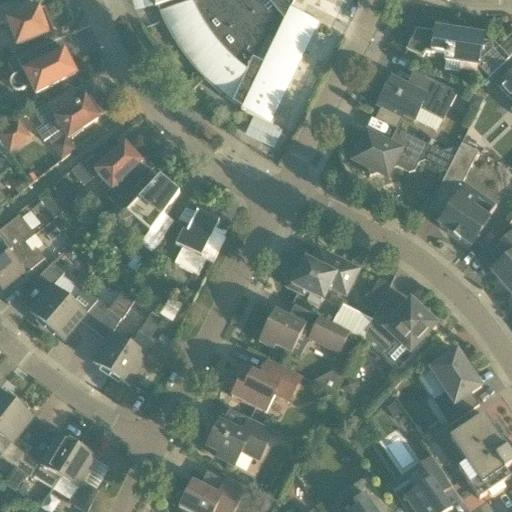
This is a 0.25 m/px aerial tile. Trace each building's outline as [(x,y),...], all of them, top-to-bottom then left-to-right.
[(0,25),(8,23),(16,46),(53,33),(45,9),(34,12),(30,0),(21,3),(21,1),(0,6),(0,25)] [(181,53),(186,60),(196,72),(208,84),(220,95),(224,98),(233,104),(242,111),(241,113),(271,127),(320,26),(291,12),(296,0),(153,0),(155,9),(158,8),(160,14),(166,27),(172,39),(177,46),(181,53)] [(406,51),(423,60),(426,54),(446,57),(445,62),(478,68),(489,79),(509,60),(498,49),(494,45),(482,43),(483,37),(466,35),(435,30),(435,33),(416,30),(406,51)] [(65,52),(52,59),(46,47),(7,64),(14,77),(13,78),(11,79),(10,82),(10,84),(10,87),(11,89),(12,91),(15,92),(17,93),(20,93),(22,92),(31,88),(36,97),(59,85),(58,84),(76,75),(65,52)] [(511,112),(511,74),(498,87),(511,101),(511,109),(510,111),(511,112)] [(375,121),(397,132),(404,118),(414,124),(420,112),(443,124),(457,95),(419,76),(411,92),(391,81),(377,108),(381,110),(375,121)] [(43,129),(56,122),(68,141),(70,139),(72,141),(83,132),(82,131),(98,121),(98,120),(101,118),(102,118),(103,117),(90,98),(89,99),(86,101),(85,101),(78,105),(75,101),(71,104),(65,95),(34,113),(43,129)] [(482,102),(472,98),(467,108),(477,112),(482,102)] [(0,141),(9,155),(32,140),(19,121),(0,134),(0,141)] [(428,148),(397,132),(389,147),(385,145),(367,136),(363,143),(354,146),(357,155),(353,163),(367,170),(370,179),(379,176),(387,180),(391,172),(397,170),(409,175),(415,174),(419,164),(428,148)] [(65,138),(51,148),(61,161),(75,151),(65,138)] [(141,183),(132,174),(142,164),(125,145),(119,151),(116,148),(115,148),(118,152),(95,173),(112,191),(106,196),(117,209),(141,183)] [(478,154),(462,146),(454,161),(448,173),(444,181),(439,191),(453,199),(443,217),(437,226),(447,233),(446,234),(459,243),(460,242),(470,249),(490,220),(489,219),(496,208),(462,185),(478,154)] [(1,155),(0,153),(0,170),(3,174),(11,167),(1,155)] [(436,168),(448,173),(454,161),(443,155),(436,168)] [(92,175),(83,164),(72,173),(81,184),(92,175)] [(32,174),(24,179),(29,187),(37,182),(32,174)] [(20,180),(11,187),(18,197),(28,189),(20,180)] [(179,196),(160,180),(126,215),(149,234),(139,247),(151,255),(167,234),(157,226),(179,196)] [(37,215),(44,209),(37,200),(27,207),(35,217),(37,215)] [(197,213),(187,234),(183,232),(175,247),(182,250),(175,266),(198,278),(206,262),(213,266),(226,241),(214,235),(219,224),(197,213)] [(0,260),(23,242),(25,245),(35,238),(19,218),(0,233),(0,260)] [(43,234),(51,243),(60,236),(52,226),(43,234)] [(511,236),(493,252),(490,255),(500,266),(491,274),(511,298),(511,297),(511,236)] [(0,290),(2,292),(23,275),(25,277),(45,261),(37,251),(33,254),(25,245),(23,242),(0,260),(0,290)] [(72,250),(66,257),(72,263),(79,255),(72,250)] [(323,304),(330,291),(346,299),(360,272),(318,251),(312,264),(305,261),(299,273),(295,271),(286,289),(303,298),(305,294),(309,296),(305,302),(317,308),(320,302),(323,304)] [(53,265),(34,284),(46,295),(30,314),(46,329),(69,302),(53,288),(64,276),(53,265)] [(364,310),(376,316),(381,306),(391,287),(379,281),(364,310)] [(122,294),(109,312),(93,333),(106,343),(92,365),(111,377),(130,347),(112,335),(120,323),(121,321),(135,303),(122,294)] [(78,309),(69,302),(46,329),(63,343),(80,324),(93,333),(109,312),(97,303),(89,296),(78,309)] [(366,334),(385,352),(382,356),(399,370),(424,343),(422,341),(437,325),(410,298),(400,309),(389,299),(381,306),(376,316),(372,323),(366,334)] [(170,299),(166,307),(159,317),(172,324),(178,314),(183,306),(170,299)] [(372,321),(341,305),(331,325),(362,340),(372,321)] [(275,348),(291,356),(305,328),(274,313),(259,344),(274,352),(275,348)] [(333,327),(332,327),(318,320),(308,340),(339,356),(349,336),(349,335),(333,327)] [(139,333),(130,347),(111,377),(129,389),(143,367),(157,376),(169,352),(173,344),(161,337),(157,344),(139,333)] [(457,353),(430,371),(446,395),(433,403),(449,427),(479,408),(472,396),(481,389),(457,353)] [(289,405),(302,379),(267,362),(260,377),(252,373),(247,384),(240,381),(231,398),(266,416),(275,398),(289,405)] [(323,390),(334,396),(344,376),(333,371),(312,382),(311,385),(323,390)] [(340,392),(352,398),(359,385),(346,379),(340,392)] [(317,402),(328,408),(334,396),(323,390),(317,402)] [(0,425),(19,402),(8,394),(6,397),(0,392),(0,425)] [(0,454),(3,457),(0,460),(17,471),(32,450),(18,440),(34,419),(27,414),(29,411),(19,402),(0,425),(0,454)] [(401,416),(395,405),(387,409),(393,420),(401,416)] [(247,419),(240,432),(218,420),(214,427),(212,426),(206,439),(208,440),(204,447),(217,454),(214,458),(234,468),(242,453),(259,462),(274,434),(247,419)] [(458,470),(468,485),(479,501),(488,495),(490,499),(494,499),(503,493),(504,489),(502,486),(511,480),(506,472),(511,467),(511,458),(506,451),(499,441),(502,439),(503,436),(496,426),(493,426),(490,428),(484,419),(450,441),(465,465),(458,470)] [(425,423),(414,430),(422,442),(432,435),(425,423)] [(32,450),(17,471),(5,487),(15,493),(26,477),(33,482),(35,479),(52,491),(80,445),(69,438),(67,442),(59,437),(45,459),(32,450)] [(423,446),(432,459),(440,471),(449,465),(433,439),(423,446)] [(289,456),(301,462),(307,450),(295,444),(289,456)] [(52,491),(70,502),(69,505),(80,511),(89,511),(99,493),(83,483),(97,461),(90,456),(92,453),(80,445),(52,491)] [(451,511),(441,497),(453,490),(440,471),(432,459),(419,467),(420,469),(410,476),(409,482),(411,485),(395,497),(404,511),(451,511)] [(235,511),(245,493),(207,474),(199,486),(191,481),(183,494),(178,495),(181,505),(179,509),(183,511),(235,511)] [(351,490),(355,496),(336,509),(337,511),(384,511),(389,509),(368,478),(351,490)] [(2,496),(2,501),(9,506),(15,496),(6,490),(2,496)]
